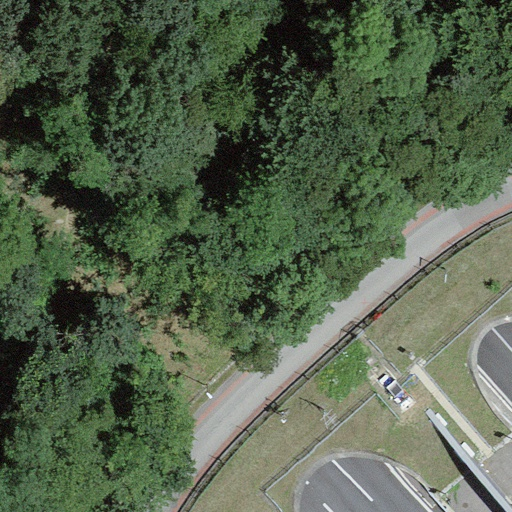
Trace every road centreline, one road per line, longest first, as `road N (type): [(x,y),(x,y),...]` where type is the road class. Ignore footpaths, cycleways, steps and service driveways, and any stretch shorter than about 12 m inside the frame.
road 1 (motorway): [(511,353),(152,0)]
road 2 (residential): [(511,186),(446,223),(232,409),(153,511)]
road 3 (motorway): [(0,146),(349,481)]
